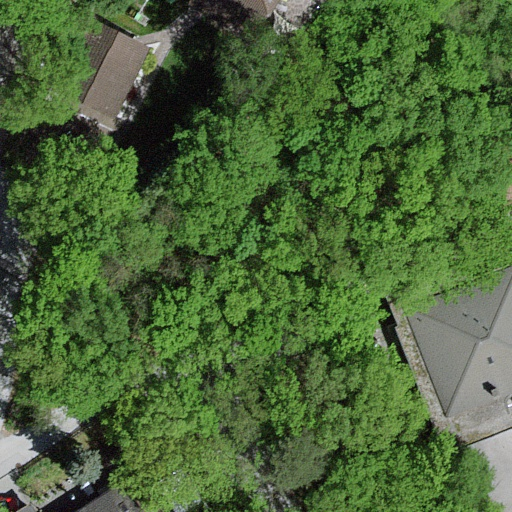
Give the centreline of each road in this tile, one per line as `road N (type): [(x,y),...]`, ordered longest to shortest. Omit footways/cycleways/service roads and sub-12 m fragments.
road 1 (residential): [(0,471),(132,379),(273,462),(303,511)]
road 2 (unknown): [(0,408),(0,281)]
